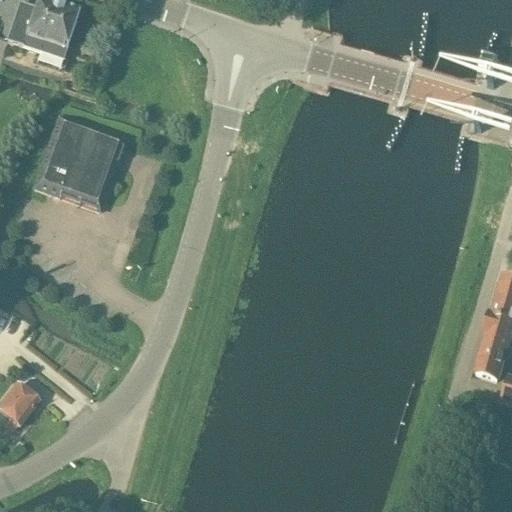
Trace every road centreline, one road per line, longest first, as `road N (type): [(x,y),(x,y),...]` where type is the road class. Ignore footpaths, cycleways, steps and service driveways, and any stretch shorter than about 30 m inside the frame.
road 1 (track): [(147,511),(239,198),(286,79),(282,47)]
road 2 (tertiary): [(106,421),(150,362),(227,110)]
road 3 (secondary): [(511,116),(282,47)]
road 4 (residential): [(462,378),(499,249),(511,236)]
road 5 (tertiary): [(0,487),(106,421)]
